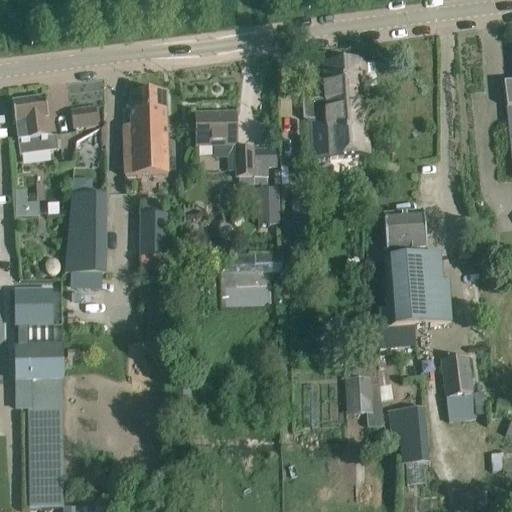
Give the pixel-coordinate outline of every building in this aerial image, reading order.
[(303,104),(304,119),(304,123),(309,122),(311,162),(367,159),(363,91),(377,90),(375,68),(362,69),(361,63),(323,66),(326,102),(303,104)] [(144,130),(165,129),(164,95),(130,96),(131,129),(123,130),(123,147),(145,146),(144,130)] [(12,104),(14,124),(17,144),(50,139),(47,121),(47,119),(45,99),(12,104)] [(72,131),(97,127),(95,110),(70,113),(72,131)] [(195,117),(196,137),(196,149),(236,148),(235,115),(195,117)] [(145,146),(123,147),(124,179),(167,178),(165,129),(144,130),(145,146)] [(266,158),(252,158),(252,151),(235,151),(236,180),(238,180),(253,180),(266,179),(266,158)] [(85,181),(75,181),(75,193),(85,193),(85,181)] [(278,190),(253,191),(253,203),(258,202),(258,227),(279,226),(278,190)] [(15,220),(38,219),(37,204),(26,204),(26,192),(14,192),(15,220)] [(103,232),(104,196),(76,196),(76,232),(103,232)] [(316,265),(313,202),(295,203),(298,266),(316,265)] [(451,327),(449,305),(447,285),(442,285),(439,257),(423,259),(422,254),(426,253),(423,215),(383,218),(384,238),(386,261),(383,262),(387,311),(379,312),(381,332),(396,331),(451,327)] [(166,259),(166,217),(140,217),(140,259),(166,259)] [(473,258),(468,223),(454,225),(459,261),(473,258)] [(281,256),(255,257),(255,266),(281,266),(281,256)] [(45,266),(45,269),(45,272),(47,275),(51,277),(54,277),(57,275),(59,272),(59,268),(58,266),(56,262),(53,261),(49,261),(46,263),(45,266)] [(14,292),(14,329),(52,329),(52,292),(14,292)] [(377,353),(397,351),(396,331),(381,332),(376,333),(377,353)] [(36,511),(63,510),(62,349),(27,349),(28,383),(35,383),(36,511)] [(376,360),(378,373),(385,372),(383,359),(376,360)] [(447,412),(474,409),(468,359),(441,363),(447,412)] [(190,379),(173,379),(173,393),(190,393),(190,379)] [(404,511),(431,511),(429,416),(402,417),(404,511)] [(94,469),(80,481),(92,496),(106,483),(94,469)] [(454,511),(486,511),(486,493),(454,494),(454,511)]
